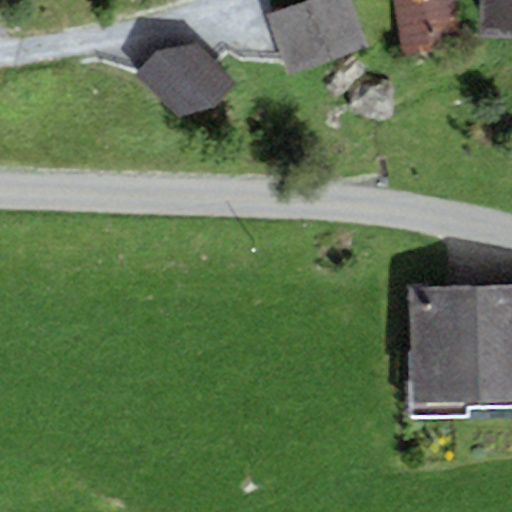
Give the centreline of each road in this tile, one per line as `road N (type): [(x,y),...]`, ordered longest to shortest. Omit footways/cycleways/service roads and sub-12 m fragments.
road 1 (unclassified): [(0,189),(306,199),(511,233)]
road 2 (residential): [(227,0),(142,25),(0,50)]
